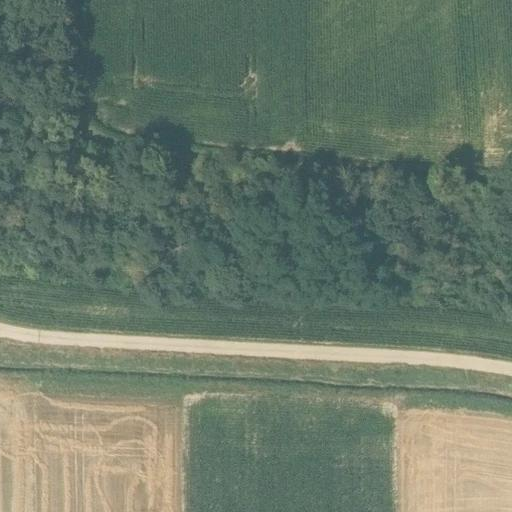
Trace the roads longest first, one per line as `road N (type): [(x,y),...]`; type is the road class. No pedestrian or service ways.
road 1 (unclassified): [(0,324),(511,363)]
road 2 (track): [(58,0),(73,92),(98,129),(169,159)]
